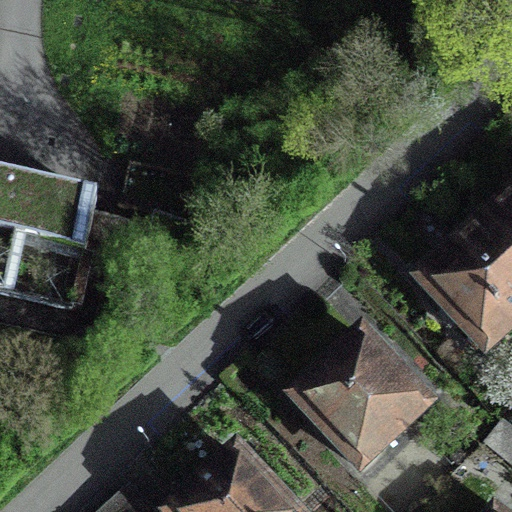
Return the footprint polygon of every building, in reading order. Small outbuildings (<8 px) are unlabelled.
[(0,183),(0,297),(69,313),(94,204),(0,183)] [(511,326),(511,197),(483,224),(444,260),(434,262),(428,267),(425,278),(418,284),(448,317),(483,354),(511,326)] [(357,471),(423,410),(390,374),(359,340),(352,346),(342,350),(337,354),(333,364),(292,402),(357,471)] [(511,472),(511,433),(500,424),(481,447),(511,472)] [(284,511),(262,489),(233,458),(227,464),(217,467),(212,472),(208,481),(174,511),(284,511)] [(144,511),(128,494),(108,511),(144,511)]
